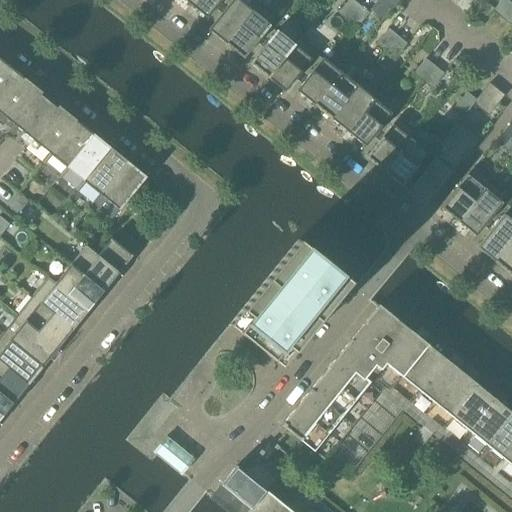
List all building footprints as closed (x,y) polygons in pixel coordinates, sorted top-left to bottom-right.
[(193,0),(189,5),(207,19),(222,0),(193,0)] [(232,0),(208,30),(226,44),(258,4),(253,0),(232,0)] [(349,0),(338,14),(347,21),(360,6),(352,0),(349,0)] [(398,0),(379,0),(372,10),(384,19),(399,1),(398,0)] [(503,17),(511,6),(511,4),(507,0),(501,0),(494,9),(503,17)] [(258,4),(226,44),(243,59),(276,18),(258,4)] [(347,21),(357,29),(369,13),(360,6),(347,21)] [(511,6),(503,17),(511,24),(511,6)] [(376,44),(385,52),(397,36),(388,29),(376,44)] [(249,64),(267,78),(294,45),(293,44),(276,31),(249,64)] [(385,52),(394,59),(407,44),(397,36),(385,52)] [(293,44),(294,45),(267,78),(285,92),(317,52),(299,37),(293,44)] [(323,58),(296,91),(302,96),(304,97),(313,105),(340,72),(323,58)] [(413,74),(422,82),(435,66),(425,59),(413,74)] [(0,107),(24,79),(7,65),(0,74),(0,107)] [(444,74),(435,66),(422,82),(432,89),(444,74)] [(357,86),(356,85),(340,72),(313,105),(320,110),(322,112),(330,119),(357,86)] [(338,125),(347,132),(374,100),(380,93),(362,78),(356,85),(357,86),(330,119),(336,123),(338,125)] [(24,79),(0,107),(0,114),(23,133),(50,100),(24,79)] [(489,84),(476,100),(473,104),(488,116),(504,96),(489,84)] [(464,115),(473,104),(476,100),(467,92),(454,108),(464,115)] [(50,100),(23,133),(49,154),(76,121),(50,100)] [(374,100),(347,132),(357,140),(358,142),(364,147),(391,114),(374,100)] [(366,158),(383,172),(410,139),(411,140),(417,132),(398,117),(366,158)] [(49,154),(66,168),(93,135),(76,121),(49,154)] [(457,124),(430,157),(434,159),(407,192),(425,206),(478,141),(457,124)] [(109,149),(93,135),(66,168),(83,181),(109,149)] [(511,136),(503,147),(511,154),(511,136)] [(410,139),(383,172),(401,186),(428,153),(411,140),(410,139)] [(126,162),(109,149),(83,181),(100,195),(126,162)] [(146,178),(126,162),(100,195),(119,211),(146,178)] [(452,218),(458,222),(491,182),(473,168),(440,208),(450,216),(452,218)] [(508,196),(491,182),(458,222),(467,230),(469,231),(475,236),(508,196)] [(17,215),(29,202),(17,192),(6,206),(17,215)] [(477,248),(494,262),(511,240),(511,210),(509,208),(477,248)] [(71,224),(84,227),(87,211),(74,209),(71,224)] [(0,236),(10,225),(0,217),(0,236)] [(80,233),(74,228),(69,234),(75,239),(80,233)] [(132,256),(140,246),(121,231),(113,241),(132,256)] [(97,257),(118,274),(132,256),(113,241),(111,239),(97,256),(97,257)] [(298,240),(229,325),(280,366),(347,283),(348,281),(298,240)] [(511,240),(494,262),(511,276),(511,275),(511,240)] [(70,266),(103,292),(118,274),(97,257),(97,256),(85,246),(70,266)] [(87,311),(103,292),(70,266),(55,284),(87,311)] [(32,297),(72,330),(87,311),(55,284),(48,278),(32,297)] [(57,348),(72,330),(32,297),(17,315),(57,348)] [(427,345),(378,306),(377,307),(337,356),(365,379),(375,366),(380,371),(393,355),(407,366),(409,368),(427,345)] [(2,334),(42,367),(57,348),(17,315),(2,334)] [(0,363),(27,386),(42,367),(2,334),(0,336),(0,363)] [(407,366),(399,376),(417,391),(444,359),(427,345),(409,368),(407,366)] [(337,356),(309,391),(342,417),(370,382),(365,379),(337,356)] [(434,405),(460,372),(444,359),(417,391),(434,405)] [(0,394),(12,404),(27,386),(0,363),(0,394)] [(477,386),(460,372),(434,405),(451,418),(477,386)] [(494,399),(477,386),(451,418),(467,432),(494,399)] [(309,391),(281,426),(313,452),(342,417),(309,391)] [(0,418),(12,404),(0,394),(0,418)] [(511,413),(494,399),(467,432),(484,446),(511,413)] [(511,445),(511,414),(511,413),(484,446),(501,459),(511,445)] [(185,471),(190,464),(194,460),(166,437),(160,444),(153,453),(157,456),(181,475),(183,473),(185,471)] [(511,445),(501,459),(511,467),(511,445)] [(251,510),(267,491),(236,466),(221,485),(250,509),(251,510)] [(247,511),(276,511),(283,504),(267,491),(251,510),(250,509),(247,511)]
